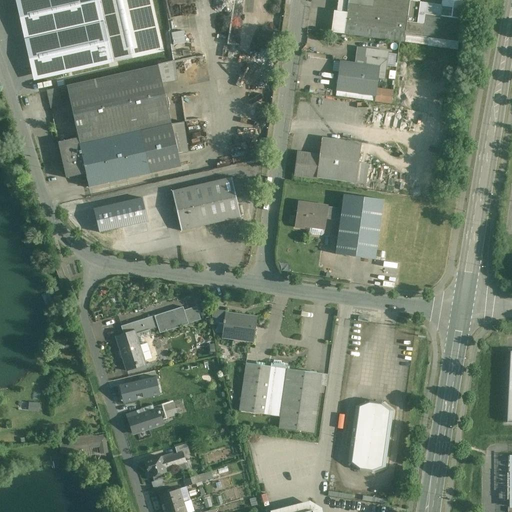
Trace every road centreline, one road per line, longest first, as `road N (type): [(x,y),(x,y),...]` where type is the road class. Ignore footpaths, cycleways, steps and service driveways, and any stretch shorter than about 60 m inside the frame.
road 1 (secondary): [(459,309),(511,9)]
road 2 (unclassified): [(295,0),(260,281)]
road 3 (residential): [(101,261),(82,304),(145,511)]
road 4 (residential): [(0,60),(50,210),(69,239),(101,261)]
road 5 (secondary): [(427,511),(459,309)]
road 6 (unclassified): [(260,281),(459,309)]
road 7 (unclassified): [(101,261),(260,281)]
